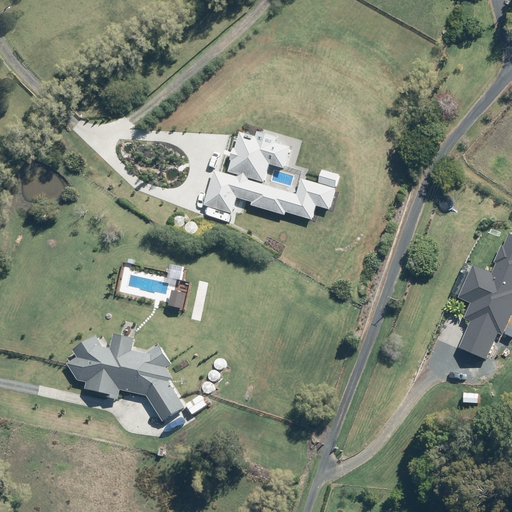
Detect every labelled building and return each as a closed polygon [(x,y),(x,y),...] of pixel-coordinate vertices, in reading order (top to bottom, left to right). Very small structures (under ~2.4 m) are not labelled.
[(214,170),(204,205),(232,213),(236,198),(250,202),(249,206),(284,216),(285,212),(312,220),(316,206),(330,210),(340,174),(321,169),(317,182),(301,177),(296,194),(248,180),(249,177),(263,182),(269,163),(282,167),(288,148),(274,144),(275,138),(256,132),(254,137),(239,132),(234,147),(232,146),(228,160),(231,160),(228,170),(239,173),(238,177),(214,170)] [(183,226),(184,225),(185,223),(185,221),(185,219),(184,217),(182,216),(180,215),(178,215),(175,216),(174,217),(172,219),(172,221),(172,223),(173,225),(175,227),(177,228),(179,228),(182,227),(183,226)] [(217,220),(202,215),(198,226),(207,238),(200,243),(211,258),(228,246),(215,227),(217,220)] [(196,233),(198,232),(198,230),(198,228),(198,226),(197,224),(195,223),(193,222),(191,222),(189,223),(187,224),(186,226),(185,228),(185,230),(186,232),(188,234),(190,235),(193,235),(195,234),(196,233)] [(299,273),(291,290),(333,311),(341,294),(299,273)] [(179,363),(166,345),(150,355),(135,352),(137,340),(117,336),(115,350),(105,348),(98,336),(87,345),(76,350),(79,358),(70,364),(80,381),(89,383),(88,390),(122,397),(123,391),(150,397),(166,425),(191,409),(175,386),(179,363)] [(229,364),(220,359),(201,392),(210,397),(229,364)]
